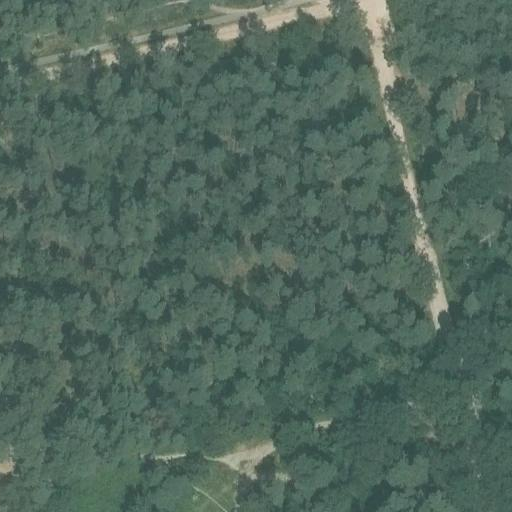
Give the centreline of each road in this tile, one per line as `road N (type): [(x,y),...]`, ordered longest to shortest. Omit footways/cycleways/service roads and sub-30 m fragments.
road 1 (track): [(453,369),(362,2)]
road 2 (track): [(0,86),(362,2)]
road 3 (track): [(453,369),(486,511)]
